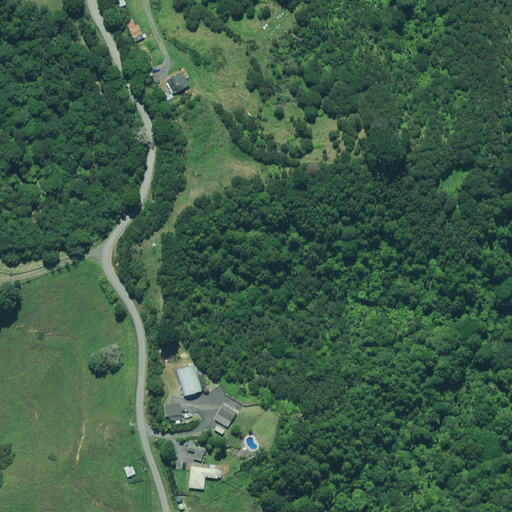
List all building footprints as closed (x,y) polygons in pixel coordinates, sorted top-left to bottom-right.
[(145,38),(135,18),(126,23),(135,42),(145,38)] [(189,85),(181,72),(167,81),(175,94),(189,85)] [(203,391),(195,366),(177,371),(185,397),(203,391)] [(181,420),(179,404),(165,406),(166,417),(170,417),(171,421),(181,420)] [(236,413),(223,405),(215,420),(228,427),(236,413)] [(207,448),(190,444),(188,451),(195,453),(193,459),(201,461),(203,454),(205,455),(207,448)] [(136,474),(132,465),(124,469),(128,478),(136,474)] [(205,478),(218,480),(218,478),(221,478),(221,470),(192,467),(190,488),(204,490),(205,478)]
